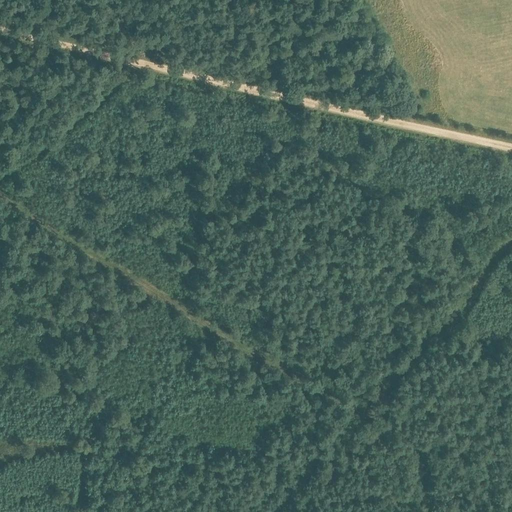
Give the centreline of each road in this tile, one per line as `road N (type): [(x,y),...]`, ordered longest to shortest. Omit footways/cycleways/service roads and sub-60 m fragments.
road 1 (track): [(511,497),(224,337),(0,198)]
road 2 (track): [(0,30),(511,149)]
road 3 (track): [(511,241),(275,511)]
road 4 (track): [(0,178),(103,99),(129,60)]
